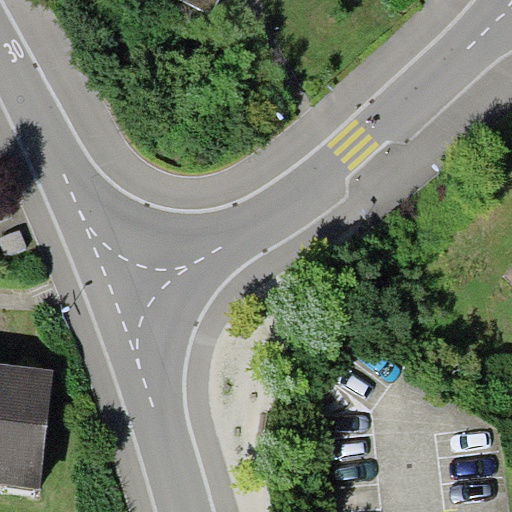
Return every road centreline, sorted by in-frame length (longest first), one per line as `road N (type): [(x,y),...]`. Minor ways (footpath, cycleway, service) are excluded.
road 1 (residential): [(511,4),(354,146),(125,296)]
road 2 (residential): [(0,56),(125,296)]
road 3 (residential): [(125,296),(184,511)]
